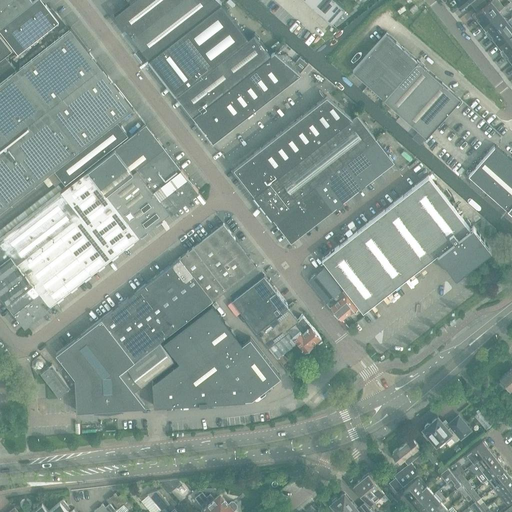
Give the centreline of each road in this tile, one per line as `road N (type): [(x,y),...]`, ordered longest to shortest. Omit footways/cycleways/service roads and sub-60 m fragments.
road 1 (tertiary): [(0,483),(330,443)]
road 2 (unclassified): [(15,352),(226,194)]
road 3 (unclassified): [(226,194),(76,0)]
road 4 (tertiary): [(385,399),(274,435),(153,449)]
road 5 (unclassified): [(151,416),(282,404),(308,391),(346,343)]
road 6 (tertiary): [(153,449),(0,472)]
road 7 (unclassified): [(284,266),(402,176)]
road 8 (residential): [(399,30),(497,112),(511,111)]
road 9 (residential): [(431,0),(511,105)]
road 10 (unclassified): [(346,343),(443,270)]
